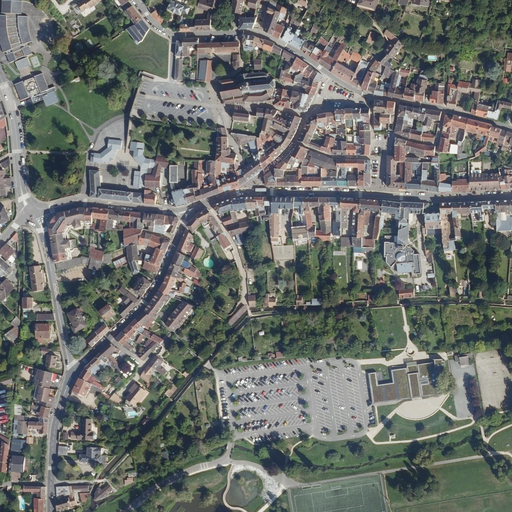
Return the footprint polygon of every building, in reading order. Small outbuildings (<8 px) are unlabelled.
[(31,42),(28,33),(28,27),(27,17),(19,16),(19,14),(20,14),(21,1),(3,0),(2,13),(4,13),(4,16),(0,15),(0,40),(4,53),(6,52),(7,54),(6,55),(9,63),(17,60),(17,62),(15,62),(19,70),(23,68),(23,67),(26,66),(26,67),(31,65),(28,57),(26,58),(26,57),(22,48),(28,46),(27,43),(31,42)] [(96,3),(100,0),(83,0),(82,0),(79,0),(76,2),(82,12),(88,8),(89,9),(97,4),(96,3)] [(187,13),(190,6),(184,4),(173,0),(171,0),(168,8),(180,13),(182,10),(187,13)] [(257,3),(258,0),(199,0),(197,6),(209,10),(208,18),(196,18),(196,21),(192,21),(191,29),(217,28),(217,24),(211,24),(211,19),(214,6),(219,7),(220,0),(233,0),(231,10),(234,11),(234,9),(239,10),(238,12),(239,12),(246,13),(245,11),(242,11),(244,0),(249,1),(248,6),(256,8),(257,3)] [(376,0),(357,0),(355,6),(373,11),(376,0)] [(279,17),(281,11),(276,9),(278,4),(270,1),(269,4),(267,9),(268,11),(270,12),(267,23),(266,23),(264,29),(264,30),(270,32),(273,33),(277,23),(279,17)] [(160,10),(155,2),(148,5),(153,14),(160,10)] [(283,18),(287,8),(281,5),(278,4),(276,9),(281,11),(279,17),(283,18)] [(141,18),(132,6),(125,12),(133,23),(141,18)] [(161,23),(166,15),(162,12),(157,19),(161,23)] [(191,29),(192,21),(183,22),(183,14),(180,16),(179,23),(180,23),(180,29),(191,29)] [(299,26),(302,20),(293,15),(290,22),(299,26)] [(253,27),(257,16),(247,16),(239,16),(240,28),(252,27),(253,27)] [(142,43),(150,29),(142,19),(135,25),(127,29),(135,40),(134,41),(137,45),(141,42),(142,43)] [(304,27),(306,22),(302,19),(302,20),(299,26),(296,33),(291,42),(301,48),(305,40),(298,36),(302,27),(304,27)] [(280,38),(285,26),(284,25),(281,24),(277,23),(273,33),(272,35),(280,38)] [(313,36),(320,27),(315,24),(310,34),(313,36)] [(296,33),(291,31),(293,27),(289,25),(282,38),(291,42),(296,33)] [(393,57),(403,42),(395,35),(395,34),(387,29),(384,33),(393,40),(386,50),(393,57)] [(376,34),(368,31),(364,41),(372,44),(376,34)] [(343,41),(346,36),(340,33),(337,39),(336,40),(341,43),(343,41)] [(254,50),(255,38),(255,37),(243,35),(243,45),(244,52),(254,52),(254,50)] [(326,46),(329,42),(329,41),(325,38),(322,36),(319,40),(326,46)] [(263,50),(264,40),(260,39),(255,38),(254,50),(257,51),(258,48),(263,50)] [(199,45),(199,39),(183,39),(183,41),(183,57),(188,57),(188,47),(199,47),(199,45)] [(274,45),(275,43),(273,42),(265,39),(264,40),(263,50),(272,53),(274,45)] [(183,57),(183,41),(177,41),(175,80),(182,81),(183,57)] [(309,55),(315,45),(306,41),(302,48),(302,49),(309,55)] [(337,61),(341,54),(341,53),(344,49),(348,44),(343,41),(341,43),(334,55),(333,55),(331,57),(328,54),(334,45),(329,42),(326,46),(325,49),(324,49),(323,51),(318,61),(331,71),(337,61)] [(199,47),(199,53),(221,53),(239,52),(239,43),(199,45),(199,47)] [(280,56),(283,49),(281,48),(274,45),(272,53),(280,56)] [(33,54),(29,46),(28,46),(22,48),(26,57),(33,54)] [(318,61),(323,51),(316,46),(310,55),(318,61)] [(350,54),(348,53),(344,49),(341,53),(341,54),(344,56),(348,59),(350,54)] [(297,58),(284,50),(281,59),(288,62),(284,71),(286,72),(289,74),(290,71),(297,58)] [(356,72),(363,55),(362,54),(354,51),(350,58),(356,60),(353,68),(351,66),(349,68),(356,72)] [(390,57),(383,51),(376,59),(386,66),(389,62),(387,61),(390,57)] [(365,70),(369,63),(365,61),(367,56),(363,55),(356,72),(351,82),(359,86),(362,78),(358,76),(362,69),(365,70)] [(299,69),(304,63),(297,58),(290,71),(294,73),(295,71),(297,71),(299,71),(300,70),(299,69)] [(208,60),(201,60),(198,80),(206,81),(208,60)] [(262,70),(262,60),(254,60),(255,70),(262,70)] [(351,82),(356,72),(349,68),(341,63),(337,61),(331,71),(351,82)] [(380,65),(375,61),(368,70),(361,87),(372,91),(376,82),(375,80),(376,76),(379,78),(381,75),(376,71),(380,65)] [(305,70),(309,66),(304,63),(299,69),(300,70),(303,73),(305,70)] [(398,73),(384,67),(381,76),(390,80),(388,84),(394,86),(398,73)] [(286,72),(284,71),(278,69),(276,78),(280,79),(284,80),(286,72)] [(320,83),(324,76),(315,69),(312,74),(309,79),(319,82),(320,83)] [(398,69),(397,73),(402,74),(400,87),(394,86),(388,84),(387,87),(383,86),(381,94),(392,96),(392,95),(413,98),(414,89),(408,88),(408,86),(405,86),(408,70),(398,69)] [(312,74),(305,70),(303,73),(305,76),(305,77),(309,79),(312,74)] [(274,93),(275,91),(275,84),(276,84),(276,83),(275,83),(273,79),(274,79),(274,78),(273,78),(271,76),(268,74),(265,73),(262,73),(262,72),(261,72),(261,73),(256,73),(256,72),(255,72),(255,73),(250,74),(250,73),(249,73),(248,74),(245,74),(245,73),(243,73),(243,75),(238,75),(238,78),(220,81),(220,80),(219,80),(219,81),(218,81),(218,82),(220,82),(221,87),(220,87),(220,88),(221,88),(222,97),(222,98),(222,99),(223,98),(223,103),(222,103),(223,104),(224,104),(224,105),(225,104),(234,103),(235,104),(236,104),(236,103),(243,101),(243,102),(244,102),(244,103),(246,103),(246,102),(249,102),(249,103),(250,103),(250,102),(254,102),(254,103),(255,103),(255,102),(258,102),(258,103),(259,103),(259,102),(263,102),(264,103),(265,103),(264,102),(265,101),(268,99),(270,98),(272,95),(274,93)] [(294,81),(296,76),(289,74),(286,72),(284,80),(280,79),(278,88),(279,89),(293,91),(294,84),(295,82),(294,81)] [(20,96),(45,80),(42,74),(34,77),(35,78),(34,79),(33,78),(25,81),(25,82),(23,83),(23,81),(15,84),(20,96)] [(318,88),(319,82),(309,79),(308,81),(302,80),(304,76),(301,74),(296,76),(294,81),(295,82),(299,83),(318,88)] [(426,79),(417,78),(414,89),(423,91),(424,84),(426,84),(426,79)] [(456,84),(446,83),(445,105),(454,107),(457,91),(466,93),(466,90),(473,92),(468,114),(485,117),(487,108),(488,105),(477,102),(480,88),(476,87),(477,80),(471,79),(470,86),(467,85),(468,82),(457,81),(456,84)] [(30,94),(46,83),(45,80),(20,96),(21,100),(29,95),(30,94)] [(384,84),(376,82),(372,91),(381,93),(383,86),(384,84)] [(442,104),(442,83),(434,82),(433,84),(432,85),(430,87),(428,87),(428,101),(442,104)] [(49,90),(46,83),(30,94),(32,100),(41,96),(39,92),(40,92),(41,93),(44,100),(46,107),(54,104),(59,102),(55,91),(53,88),(49,90)] [(312,97),(318,88),(299,83),(298,86),(303,87),(304,88),(307,90),(306,95),(301,93),(293,91),(279,89),(277,96),(277,98),(276,100),(274,105),(290,109),(291,102),(294,103),(292,109),(306,112),(312,97)] [(422,100),(423,93),(414,91),(414,98),(422,100)] [(272,105),(276,100),(277,98),(272,95),(270,98),(268,99),(265,101),(272,105)] [(493,109),(487,108),(485,117),(496,119),(501,106),(509,108),(510,102),(496,99),(493,109)] [(381,114),(382,101),(375,100),(375,104),(373,104),(373,106),(375,106),(374,115),(381,115),(381,114)] [(395,115),(396,102),(388,101),(387,114),(395,115)] [(404,124),(407,107),(400,105),(397,125),(395,133),(404,137),(410,139),(411,129),(408,128),(408,125),(404,124)] [(419,120),(419,109),(407,107),(404,124),(408,125),(409,118),(419,120)] [(370,124),(370,108),(361,109),(361,119),(360,120),(360,124),(370,124)] [(423,126),(427,109),(420,108),(419,109),(419,120),(418,124),(417,127),(423,128),(423,126)] [(265,118),(267,109),(258,109),(256,117),(265,118)] [(272,122),(277,112),(279,112),(279,111),(267,109),(265,118),(265,119),(272,122)] [(346,124),(345,109),(335,109),(336,112),(337,123),(342,123),(343,124),(346,124)] [(354,120),(353,109),(345,109),(346,124),(346,128),(346,135),(350,135),(348,120),(354,120)] [(361,119),(361,109),(353,109),(354,120),(357,119),(357,126),(360,127),(360,124),(360,120),(361,119)] [(440,121),(442,111),(427,109),(423,126),(431,128),(433,120),(440,121)] [(285,119),(277,115),(279,112),(277,112),(272,122),(275,124),(287,128),(289,122),(285,119)] [(337,123),(336,112),(326,113),(327,127),(330,126),(330,134),(337,135),(337,128),(337,123)] [(250,122),(250,115),(235,113),(233,120),(250,122)] [(327,127),(326,113),(318,115),(318,126),(320,127),(327,127)] [(296,132),(302,118),(287,114),(285,119),(289,122),(287,128),(296,132)] [(393,130),(395,115),(387,114),(381,114),(381,115),(381,117),(381,123),(389,124),(389,130),(393,130)] [(318,126),(318,115),(309,119),(306,125),(318,126)] [(451,135),(453,118),(446,115),(442,132),(451,135)] [(465,132),(468,119),(453,115),(453,118),(451,135),(450,138),(454,139),(456,127),(462,129),(461,131),(461,132),(459,136),(457,140),(458,141),(462,142),(464,140),(465,132)] [(270,128),(272,122),(265,119),(263,127),(270,128)] [(490,137),(492,127),(492,125),(468,119),(465,132),(486,136),(483,145),(475,150),(476,157),(483,153),(486,150),(490,137)] [(296,132),(287,128),(275,124),(274,128),(284,133),(282,136),(292,140),(296,132)] [(313,136),(318,126),(306,125),(303,132),(313,136)] [(278,135),(273,132),(274,131),(270,128),(263,127),(262,129),(273,139),(276,135),(278,135)] [(422,132),(423,128),(417,127),(417,130),(411,129),(410,139),(421,141),(422,140),(422,134),(422,132)] [(498,139),(501,129),(492,127),(490,137),(498,139)] [(273,139),(262,129),(261,134),(265,134),(268,140),(273,146),(280,155),(284,151),(273,139)] [(503,145),(507,131),(501,129),(498,139),(497,143),(503,145)] [(236,161),(237,155),(231,153),(231,151),(231,149),(228,148),(228,137),(227,133),(227,132),(226,132),(218,131),(218,138),(217,138),(218,151),(216,161),(221,162),(230,164),(234,165),(238,163),(237,161),(236,161)] [(292,140),(282,136),(279,135),(274,131),(273,132),(278,135),(291,142),(292,140)] [(511,133),(507,131),(503,145),(501,150),(506,152),(508,147),(508,146),(509,140),(511,141),(510,145),(511,145),(511,133)] [(332,154),(335,141),(336,139),(335,139),(329,137),(327,136),(322,146),(311,142),(313,136),(303,132),(298,141),(299,142),(320,151),(321,150),(332,154)] [(449,144),(450,138),(451,135),(442,132),(440,147),(437,147),(436,152),(448,154),(449,144)] [(268,140),(265,134),(261,134),(258,133),(257,137),(258,141),(259,149),(260,149),(264,148),(263,143),(268,140)] [(258,141),(257,137),(231,134),(240,146),(249,143),(258,141)] [(434,141),(434,135),(422,134),(422,140),(428,142),(431,142),(434,141)] [(278,135),(276,135),(273,139),(284,151),(291,142),(278,135)] [(370,145),(370,136),(359,136),(359,145),(370,145)] [(425,156),(426,145),(404,140),(396,138),(395,157),(396,157),(396,162),(400,162),(406,162),(419,163),(419,159),(408,159),(408,158),(406,158),(406,154),(408,154),(409,153),(409,151),(425,156)] [(116,156),(115,154),(116,153),(117,149),(121,150),(122,141),(109,139),(108,148),(100,154),(91,153),(91,162),(103,163),(105,162),(106,164),(110,161),(109,160),(112,158),(113,159),(116,156)] [(144,155),(145,143),(131,141),(130,150),(134,151),(134,158),(136,161),(144,155)] [(260,159),(259,149),(258,141),(249,143),(253,154),(255,160),(245,167),(251,179),(263,170),(260,159)] [(347,155),(347,144),(347,142),(335,141),(332,154),(332,155),(347,155)] [(306,166),(308,161),(307,160),(305,159),(309,150),(297,144),(290,155),(303,162),(302,166),(302,170),(302,174),(308,174),(308,173),(308,166),(307,166),(306,166)] [(370,156),(370,145),(359,145),(354,144),(347,144),(347,155),(370,156)] [(458,146),(458,145),(452,144),(450,154),(458,155),(458,146)] [(280,155),(273,146),(271,149),(267,145),(265,148),(275,160),(280,155)] [(435,156),(435,147),(426,145),(425,156),(433,156),(435,156)] [(462,154),(463,146),(462,146),(458,146),(458,155),(457,160),(468,157),(468,154),(462,154)] [(275,160),(265,148),(264,148),(260,149),(271,163),(275,160)] [(271,163),(260,149),(259,149),(260,159),(263,170),(271,163)] [(338,173),(337,160),(312,151),(311,154),(313,154),(314,155),(314,156),(313,163),(332,170),(338,173)] [(139,164),(146,158),(144,155),(136,161),(139,164)] [(303,162),(290,155),(283,162),(293,165),(293,167),(298,168),(299,164),(302,166),(303,162)] [(169,169),(170,158),(157,156),(156,160),(152,175),(146,175),(146,187),(161,188),(161,175),(160,175),(162,168),(169,169)] [(396,162),(396,157),(395,157),(388,156),(387,172),(396,172),(396,164),(396,162)] [(152,175),(156,160),(146,158),(139,164),(141,167),(146,168),(146,175),(152,175)] [(201,190),(199,180),(199,161),(194,160),(194,169),(192,170),(193,185),(188,186),(188,189),(184,190),(188,205),(197,201),(195,191),(201,190)] [(347,176),(346,160),(337,160),(338,173),(338,186),(348,186),(348,176),(347,176)] [(365,172),(365,160),(346,160),(347,176),(348,176),(348,186),(358,186),(359,172),(365,172)] [(215,174),(216,161),(207,161),(207,174),(206,174),(206,176),(209,176),(211,184),(213,184),(214,185),(205,189),(204,187),(205,187),(204,183),(205,183),(204,180),(202,172),(202,161),(199,161),(199,180),(201,190),(203,199),(221,193),(215,174)] [(221,174),(221,162),(216,161),(215,174),(221,193),(224,192),(222,179),(221,174)] [(231,172),(230,164),(221,162),(221,174),(222,179),(226,179),(227,172),(231,172)] [(286,171),(288,166),(292,167),(291,167),(293,168),(292,171),(297,171),(298,168),(293,167),(293,165),(283,162),(273,169),(275,169),(276,178),(284,178),(284,170),(286,171)] [(405,189),(406,162),(400,162),(400,164),(400,174),(396,174),(387,174),(388,186),(389,188),(405,189)] [(423,163),(419,163),(406,162),(405,189),(422,190),(423,163)] [(242,170),(241,169),(240,170),(239,166),(240,166),(239,163),(238,163),(234,165),(240,186),(247,182),(247,181),(242,170)] [(440,175),(440,164),(432,163),(431,163),(431,165),(435,165),(435,181),(427,180),(428,163),(423,163),(422,190),(439,193),(440,191),(440,183),(441,183),(440,175)] [(240,186),(234,165),(230,164),(231,172),(232,178),(226,179),(222,179),(224,192),(240,186)] [(178,183),(178,166),(170,166),(170,183),(178,183)] [(322,186),(322,168),(316,168),(308,166),(308,173),(315,173),(315,177),(302,177),(302,186),(322,186)] [(251,179),(245,167),(242,170),(247,181),(251,179)] [(285,186),(284,178),(276,178),(275,169),(273,169),(264,176),(266,186),(285,186)] [(508,189),(505,177),(506,177),(504,169),(502,171),(502,173),(499,173),(500,177),(502,190),(508,189)] [(0,183),(11,183),(10,178),(5,179),(4,170),(0,170),(0,183)] [(338,186),(338,173),(332,170),(331,177),(329,177),(329,186),(338,186)] [(143,203),(144,194),(101,189),(100,171),(90,171),(91,192),(90,198),(143,203)] [(371,185),(371,173),(365,173),(365,172),(359,172),(358,186),(369,187),(371,185)] [(502,190),(500,177),(499,178),(498,173),(482,174),(473,174),(469,174),(470,180),(470,191),(502,190)] [(453,182),(453,177),(446,177),(446,174),(440,175),(441,183),(440,183),(440,191),(453,191),(453,182)] [(296,186),(297,176),(289,175),(288,177),(285,177),(286,186),(296,186)] [(470,191),(470,180),(457,180),(457,182),(453,182),(453,191),(470,191)] [(0,196),(6,196),(5,187),(11,187),(11,183),(0,183),(0,196)] [(184,190),(184,189),(171,192),(176,208),(188,205),(184,190)] [(203,199),(201,190),(195,191),(197,201),(203,199)] [(156,205),(157,195),(152,195),(145,194),(145,204),(156,205)] [(238,222),(235,212),(248,210),(245,198),(232,199),(234,210),(234,211),(230,212),(231,216),(233,224),(238,222)] [(260,216),(254,198),(245,198),(248,210),(254,209),(256,217),(258,217),(260,216)] [(270,221),(269,215),(268,215),(266,215),(264,206),(263,198),(254,198),(260,216),(258,217),(259,223),(259,230),(264,229),(264,221),(270,221)] [(272,215),(273,198),(263,198),(264,206),(268,206),(268,215),(269,215),(272,215)] [(279,213),(279,209),(294,209),(294,207),(294,198),(273,198),(272,215),(269,215),(270,221),(270,235),(274,261),(295,260),(294,245),(283,246),(282,238),(279,238),(279,213)] [(303,214),(303,198),(294,198),(294,207),(300,208),(301,214),(300,215),(303,228),(292,229),(293,240),(309,238),(307,226),(303,214)] [(312,223),(310,208),(309,198),(303,198),(303,214),(307,226),(313,225),(314,226),(313,223),(312,223)] [(319,207),(318,198),(309,198),(310,208),(319,207)] [(330,241),(331,232),(330,206),(329,198),(318,198),(319,207),(320,226),(321,226),(321,230),(315,230),(316,241),(330,241)] [(340,208),(341,199),(329,198),(330,206),(333,206),(334,211),(336,211),(336,220),(333,220),(333,236),(341,236),(341,228),(341,209),(340,208)] [(234,210),(232,199),(214,205),(216,212),(220,218),(224,217),(223,213),(234,210)] [(357,234),(360,200),(341,199),(340,208),(341,209),(341,228),(346,228),(346,209),(354,209),(352,238),(348,238),(348,247),(353,247),(354,238),(357,238),(357,234)] [(368,226),(369,211),(370,201),(360,200),(357,234),(362,235),(362,232),(364,232),(364,227),(362,227),(363,225),(368,226)] [(511,211),(511,200),(495,201),(496,212),(500,212),(507,212),(511,211)] [(374,248),(374,239),(377,240),(379,229),(382,201),(373,201),(372,212),(377,212),(373,239),(370,239),(369,247),(374,248)] [(400,219),(401,204),(382,201),(379,229),(383,229),(385,213),(396,214),(396,219),(400,219)] [(496,212),(495,201),(483,202),(483,210),(494,209),(494,210),(494,213),(496,213),(496,212)] [(483,210),(483,202),(471,203),(471,214),(472,222),(483,221),(483,216),(485,215),(485,213),(483,213),(483,210)] [(410,225),(410,222),(409,221),(410,214),(419,214),(420,203),(401,203),(401,204),(400,219),(399,230),(398,244),(395,244),(395,243),(390,243),(385,242),(384,257),(386,257),(386,263),(391,268),(395,263),(397,263),(398,274),(416,272),(416,274),(421,274),(419,254),(414,255),(414,251),(410,247),(409,247),(407,246),(406,245),(406,241),(408,241),(409,225),(410,225)] [(453,214),(453,203),(440,203),(440,214),(441,214),(442,229),(442,232),(444,252),(455,250),(454,241),(450,242),(449,239),(447,217),(446,217),(446,214),(453,214)] [(471,214),(471,203),(453,203),(453,214),(453,218),(456,237),(461,237),(458,217),(457,214),(471,214)] [(442,229),(441,214),(440,214),(430,215),(429,204),(424,204),(424,215),(425,215),(425,221),(426,228),(426,229),(442,229)] [(0,224),(11,220),(5,206),(0,207),(0,211),(2,218),(0,218),(0,224)] [(65,235),(64,230),(68,227),(74,225),(74,226),(80,224),(84,224),(92,224),(92,222),(80,221),(78,208),(59,213),(57,216),(56,216),(54,218),(54,219),(52,220),(48,227),(54,258),(58,257),(59,262),(70,260),(67,246),(68,246),(67,235),(65,235)] [(92,219),(93,209),(78,208),(80,221),(92,222),(92,219)] [(108,220),(109,210),(93,208),(93,209),(92,219),(101,219),(99,232),(107,233),(107,230),(108,220)] [(216,220),(207,209),(196,217),(202,223),(205,227),(210,224),(218,236),(224,233),(216,220)] [(119,221),(119,211),(109,210),(108,220),(113,221),(119,221)] [(511,211),(507,212),(507,220),(501,221),(501,218),(500,218),(500,212),(496,212),(496,213),(496,220),(497,226),(497,232),(503,231),(504,230),(510,230),(511,230),(511,211)] [(138,220),(138,213),(125,212),(124,222),(129,222),(133,222),(132,229),(129,229),(124,229),(124,231),(125,244),(125,248),(127,247),(137,245),(138,244),(142,230),(142,227),(143,227),(142,224),(141,224),(141,221),(138,220)] [(156,225),(156,215),(144,214),(144,221),(143,230),(148,231),(154,232),(156,225)] [(169,226),(170,217),(156,215),(156,225),(169,226)] [(233,224),(231,216),(221,220),(224,226),(226,227),(233,224)] [(177,227),(180,221),(178,218),(170,217),(169,226),(177,227)] [(193,233),(200,224),(201,225),(202,223),(196,217),(191,221),(187,227),(193,233)] [(253,231),(251,221),(239,224),(242,234),(253,231)] [(242,234),(239,224),(227,228),(231,236),(235,235),(242,234)] [(173,235),(177,227),(169,226),(156,225),(154,232),(154,233),(163,235),(167,233),(173,235)] [(315,230),(315,227),(313,227),(313,225),(307,226),(309,238),(309,243),(316,243),(316,241),(315,230)] [(147,234),(148,231),(143,230),(142,230),(138,244),(144,245),(147,234)] [(190,243),(193,236),(186,230),(181,241),(194,247),(194,245),(190,243)] [(232,246),(224,233),(218,236),(216,237),(225,250),(232,246)] [(160,250),(165,240),(152,235),(147,234),(144,245),(149,246),(152,247),(157,249),(160,250)] [(245,242),(242,234),(235,235),(237,240),(233,241),(236,244),(238,244),(245,242)] [(166,252),(171,241),(165,238),(165,240),(160,250),(166,252)] [(374,252),(374,248),(369,247),(370,239),(365,240),(362,238),(357,238),(354,238),(353,247),(354,253),(365,253),(365,251),(374,252)] [(191,252),(194,247),(181,241),(178,250),(186,253),(187,250),(191,252)] [(150,255),(152,247),(149,246),(144,245),(138,244),(137,245),(138,252),(149,254),(150,255)] [(15,253),(6,245),(0,251),(0,253),(8,261),(15,253)] [(160,266),(166,252),(160,250),(157,249),(153,257),(150,255),(149,254),(138,252),(137,245),(127,247),(129,264),(130,263),(135,262),(140,261),(145,262),(160,266)] [(197,263),(204,250),(196,246),(191,257),(197,263)] [(103,261),(104,254),(104,252),(95,251),(95,248),(90,247),(89,258),(103,261)] [(111,264),(111,252),(104,254),(103,261),(102,264),(111,264)] [(183,260),(185,256),(177,252),(172,264),(180,267),(190,270),(192,266),(189,263),(183,260)] [(100,271),(103,261),(89,258),(83,257),(70,260),(59,262),(55,263),(57,270),(83,264),(89,266),(89,269),(100,271)] [(129,264),(126,257),(114,263),(117,269),(129,264)] [(139,272),(135,262),(130,263),(133,275),(139,272)] [(157,274),(160,266),(145,262),(142,268),(157,274)] [(13,271),(6,263),(3,267),(6,269),(3,272),(8,277),(13,271)] [(178,273),(181,267),(180,267),(172,264),(169,270),(178,273)] [(44,278),(43,271),(41,271),(40,266),(30,268),(32,280),(44,278)] [(195,273),(190,270),(185,269),(183,273),(197,279),(197,278),(196,274),(195,273)] [(180,279),(182,275),(178,273),(169,270),(167,275),(177,280),(182,282),(182,283),(183,281),(180,279)] [(174,285),(177,280),(167,275),(165,279),(173,284),(174,285)] [(45,286),(44,278),(32,280),(34,293),(44,291),(43,287),(45,286)] [(142,297),(151,283),(143,278),(134,291),(142,297)] [(171,290),(173,284),(165,279),(163,284),(171,290)] [(0,300),(1,302),(15,288),(7,280),(0,286),(0,300)] [(171,290),(163,284),(159,290),(167,297),(167,296),(171,297),(174,298),(175,295),(170,293),(171,290)] [(129,293),(121,287),(118,291),(126,297),(129,293)] [(415,298),(414,288),(399,290),(399,299),(415,298)] [(159,312),(164,305),(166,305),(171,297),(167,296),(167,297),(159,290),(149,305),(144,312),(154,321),(158,316),(157,315),(159,312)] [(138,301),(129,293),(126,297),(136,304),(138,301)] [(256,304),(255,296),(248,297),(249,308),(256,307),(256,304)] [(136,304),(126,297),(122,300),(126,305),(118,312),(123,318),(137,305),(136,304)] [(33,310),(33,298),(23,298),(23,309),(33,310)] [(187,316),(195,307),(183,302),(181,305),(179,308),(178,308),(169,317),(171,318),(169,321),(165,324),(174,332),(177,328),(178,329),(188,317),(187,316)] [(107,321),(116,314),(109,305),(100,312),(107,321)] [(230,326),(247,309),(244,305),(230,319),(227,324),(230,326)] [(75,333),(87,326),(78,309),(68,315),(74,326),(72,328),(75,333)] [(154,321),(144,312),(136,319),(142,326),(143,324),(148,329),(154,321)] [(18,331),(19,320),(16,317),(10,324),(14,327),(18,331)] [(147,331),(141,327),(142,326),(136,319),(130,325),(137,332),(141,334),(145,336),(149,339),(151,340),(160,345),(164,341),(147,331)] [(110,330),(105,324),(86,340),(92,347),(110,330)] [(50,339),(50,325),(37,325),(37,339),(50,339)] [(137,332),(130,325),(123,331),(131,339),(134,341),(136,338),(132,336),(137,332)] [(17,350),(18,338),(11,330),(4,335),(17,350)] [(126,343),(131,339),(123,331),(115,339),(130,352),(133,347),(126,343)] [(162,348),(173,337),(170,334),(164,341),(160,345),(162,347),(162,348)] [(340,348),(336,336),(324,340),(325,345),(333,342),(336,350),(337,350),(340,348)] [(153,351),(160,345),(151,340),(149,339),(145,347),(147,348),(153,351)] [(120,352),(115,348),(111,343),(104,349),(110,355),(115,351),(118,354),(120,352)] [(143,360),(153,351),(147,348),(138,357),(143,360)] [(119,364),(110,355),(104,349),(85,368),(95,375),(100,369),(97,366),(101,362),(100,361),(102,359),(105,363),(108,360),(112,364),(112,365),(115,369),(119,365),(119,364)] [(473,360),(472,353),(461,355),(462,357),(460,358),(460,355),(455,356),(456,362),(460,362),(460,363),(465,362),(466,364),(470,364),(469,360),(473,360)] [(56,368),(58,357),(49,355),(48,355),(47,367),(56,368)] [(161,366),(165,361),(157,355),(156,357),(162,362),(159,365),(161,366)] [(161,366),(159,365),(162,362),(156,357),(149,365),(156,370),(164,376),(168,372),(161,366)] [(102,371),(108,365),(105,363),(102,359),(100,361),(101,362),(97,366),(100,369),(102,371)] [(377,374),(368,375),(370,388),(371,388),(372,390),(371,390),(372,404),(411,398),(411,396),(421,395),(422,397),(428,396),(428,395),(429,395),(430,396),(442,394),(438,368),(446,367),(445,362),(442,363),(441,360),(434,361),(435,364),(425,365),(425,366),(424,366),(423,365),(417,366),(417,368),(411,369),(391,372),(393,384),(378,386),(377,374)] [(146,381),(156,370),(149,365),(140,376),(146,381)] [(102,379),(95,375),(85,368),(82,372),(79,378),(92,385),(102,391),(103,389),(103,387),(101,386),(96,383),(91,380),(93,377),(100,382),(102,379)] [(50,389),(53,374),(38,370),(35,385),(38,386),(41,387),(50,389)] [(0,386),(13,382),(11,376),(0,379),(0,386)] [(125,383),(118,376),(114,381),(117,385),(118,383),(121,387),(125,383)] [(92,385),(79,378),(72,391),(86,398),(88,392),(92,385)] [(136,406),(147,393),(135,383),(131,389),(133,390),(131,392),(125,398),(127,399),(125,402),(125,405),(129,408),(133,408),(134,405),(136,406)] [(170,398),(178,388),(173,384),(165,394),(170,398)] [(102,391),(92,385),(88,392),(95,395),(96,393),(100,395),(102,391)] [(50,394),(51,393),(52,389),(50,389),(41,387),(37,401),(43,402),(52,404),(55,398),(49,397),(50,394)] [(55,398),(58,391),(52,389),(51,393),(50,394),(49,397),(55,398)] [(112,397),(102,391),(100,395),(109,400),(112,397)] [(115,403),(120,397),(115,393),(112,397),(109,400),(115,403)] [(0,395),(0,418),(8,417),(6,394),(0,395)] [(48,418),(51,409),(41,407),(27,406),(27,408),(33,408),(33,409),(36,409),(35,415),(40,416),(39,417),(37,416),(37,418),(36,418),(35,420),(39,421),(39,422),(39,423),(48,423),(48,418)] [(93,440),(93,434),(91,433),(91,420),(82,420),(82,433),(71,433),(71,439),(93,440)] [(28,429),(29,422),(25,422),(14,421),(13,433),(27,435),(28,429)] [(48,435),(48,423),(39,423),(39,422),(29,422),(28,429),(39,429),(39,434),(48,435)] [(10,441),(0,435),(0,440),(3,442),(10,445),(10,441)] [(27,445),(27,441),(13,439),(11,455),(20,456),(21,449),(26,450),(27,445)] [(0,472),(6,473),(10,445),(3,442),(0,458),(0,472)] [(67,455),(68,447),(59,447),(58,455),(67,455)] [(102,456),(102,448),(88,448),(87,456),(97,456),(97,455),(102,456)] [(169,460),(167,452),(162,453),(163,457),(160,458),(161,462),(169,460)] [(24,472),(25,457),(11,456),(9,471),(24,472)] [(104,469),(109,463),(106,463),(104,463),(100,467),(101,468),(99,470),(100,471),(101,472),(104,469)] [(101,499),(113,489),(109,485),(103,491),(98,489),(95,494),(96,495),(95,499),(96,501),(101,499)] [(89,492),(89,486),(69,487),(71,495),(74,494),(74,493),(89,492)] [(46,499),(46,487),(24,487),(24,492),(31,492),(35,492),(34,498),(34,511),(44,511),(44,499),(46,499)] [(71,495),(69,487),(56,487),(56,497),(63,495),(64,497),(71,495)] [(85,504),(90,493),(80,494),(82,502),(85,504)] [(78,505),(75,496),(56,501),(57,511),(78,505)]
